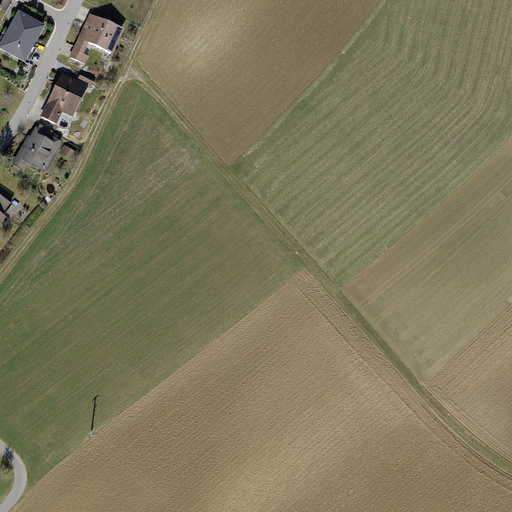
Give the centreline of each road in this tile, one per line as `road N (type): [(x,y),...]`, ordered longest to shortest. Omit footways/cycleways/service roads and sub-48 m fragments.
road 1 (track): [(0,275),(71,185),(160,0)]
road 2 (residential): [(67,22),(0,147)]
